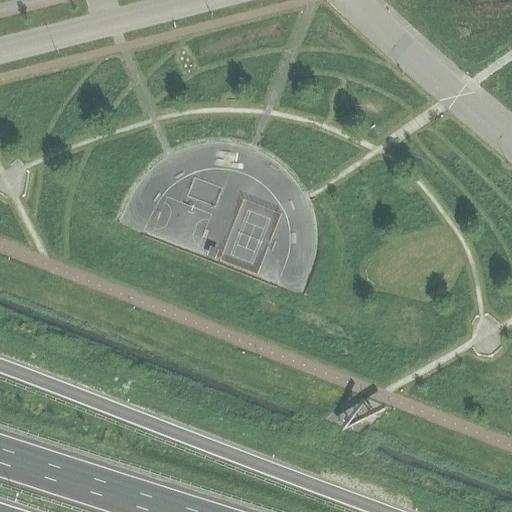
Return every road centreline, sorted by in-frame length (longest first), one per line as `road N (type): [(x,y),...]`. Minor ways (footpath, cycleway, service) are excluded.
road 1 (tertiary): [(0,54),(217,0)]
road 2 (unclassified): [(511,144),(354,0)]
road 3 (trunk): [(173,511),(0,457)]
